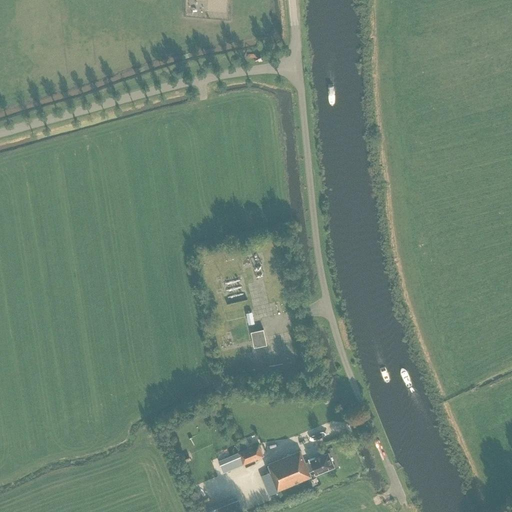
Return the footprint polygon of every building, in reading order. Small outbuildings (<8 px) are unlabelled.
[(248,324),(254,323),(251,312),(246,313),(248,324)] [(253,348),(266,345),(263,330),(250,332),(253,348)] [(258,444),(237,453),(237,452),(217,461),(222,473),(242,465),(263,456),(258,444)] [(305,463),(300,451),(267,464),(271,472),(263,475),(269,489),(266,490),(268,496),(278,492),(277,491),(311,477),(309,472),(314,470),(315,474),(333,467),(327,454),(323,456),(323,454),(309,460),(310,461),(305,463)] [(232,511),(228,501),(206,509),(206,511),(232,511)]
